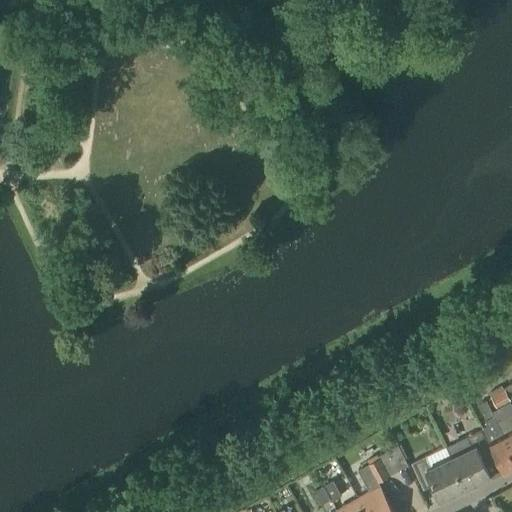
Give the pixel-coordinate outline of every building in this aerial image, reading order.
[(219,51),(176,29),(172,38),(214,60),(219,51)] [(511,401),(510,399),(504,388),(490,396),(497,408),(511,401)] [(505,472),(511,467),(511,450),(485,399),(477,404),(488,424),(481,427),(505,472)] [(511,426),(510,428),(504,416),(497,420),(486,399),(485,399),(511,450),(511,426)] [(445,445),(465,488),(490,476),(483,461),(493,456),(480,429),(445,445)] [(376,482),(408,465),(398,444),(365,462),(376,482)] [(440,500),(465,488),(445,445),(410,462),(423,490),(433,485),(440,500)] [(331,501),(342,495),(333,480),(322,485),(331,501)] [(321,504),(330,500),(322,485),(314,490),(321,504)] [(357,497),(365,511),(394,511),(380,485),(357,497)] [(336,511),(365,511),(357,497),(335,510),(336,511)]
